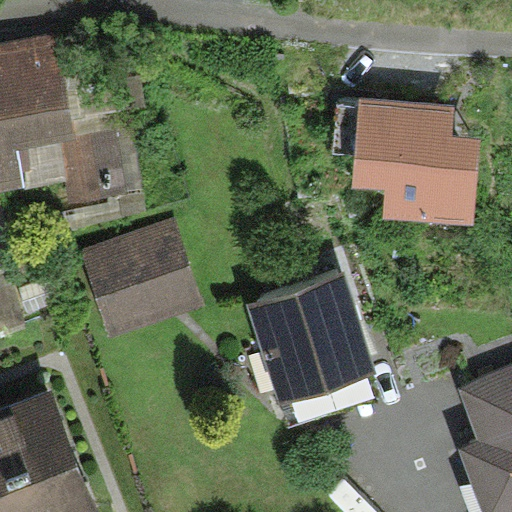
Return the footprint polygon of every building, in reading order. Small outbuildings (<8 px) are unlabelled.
[(0,190),(26,187),(19,146),(74,138),(57,33),(0,42),(0,190)] [(355,187),(386,190),(384,216),(474,224),(482,142),(454,139),(457,108),(363,100),(355,187)] [(74,203),(125,197),(117,136),(66,142),(74,203)] [(109,332),(202,303),(176,219),(83,248),(109,332)] [(288,425),(381,393),(360,330),(341,275),(247,306),(288,425)] [(464,445),(486,511),(495,511),(511,506),(511,375),(464,392),(480,440),(464,445)] [(0,511),(102,511),(55,388),(0,408),(0,511)]
